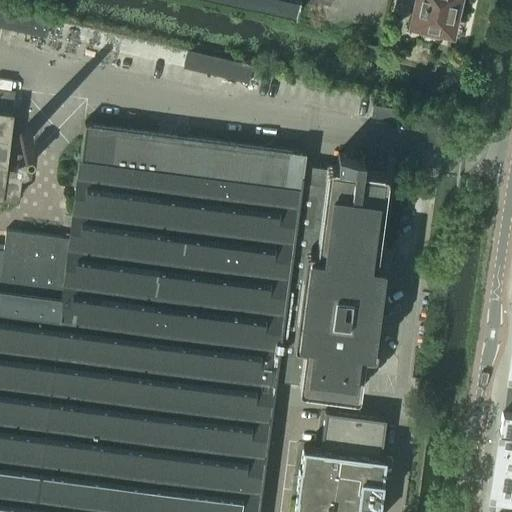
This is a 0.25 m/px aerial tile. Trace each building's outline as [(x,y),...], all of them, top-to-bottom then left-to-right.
[(225,0),(295,16),(298,0),(225,0)] [(459,12),(461,0),(416,0),(411,25),(423,27),(422,33),(437,37),(438,31),(451,33),(456,11),(459,12)] [(0,511),(257,511),(275,379),(300,190),(79,161),(69,237),(6,229),(4,243),(0,242),(0,26),(44,36),(47,19),(0,9),(0,511)] [(385,28),(382,43),(394,46),(397,30),(385,28)] [(188,51),(184,68),(246,82),(250,65),(188,51)] [(0,196),(16,199),(19,170),(20,170),(21,170),(22,170),(23,170),(25,170),(26,169),(27,168),(28,167),(28,166),(29,165),(29,164),(29,163),(28,162),(28,161),(27,161),(27,160),(26,159),(24,158),(22,158),(21,158),(21,155),(6,153),(14,90),(0,88),(0,196)] [(392,120),(394,108),(372,104),(370,116),(392,120)] [(84,123),(79,161),(300,190),(303,164),(305,151),(84,123)] [(33,137),(33,136),(33,134),(32,133),(32,132),(31,130),(30,129),(29,129),(28,128),(27,127),(25,127),(24,127),(22,127),(21,128),(20,129),(19,129),(18,130),(17,132),(17,133),(16,134),(16,136),(16,137),(17,138),(17,140),(18,141),(19,142),(20,143),(21,143),(22,144),(24,144),(25,144),(27,144),(28,143),(29,143),(30,142),(31,141),(32,140),(32,138),(33,137)] [(300,190),(275,379),(352,389),(358,350),(372,352),(385,258),(370,257),(381,175),(359,172),(362,155),(337,152),(335,168),(303,164),(300,190)] [(379,455),(384,419),(325,411),(320,449),(302,446),(295,495),(296,495),(293,511),(375,511),(383,456),(379,455)] [(500,432),(497,452),(511,453),(511,414),(502,413),(499,431),(498,432),(500,432)] [(511,453),(497,452),(491,495),(511,498),(511,453)]
